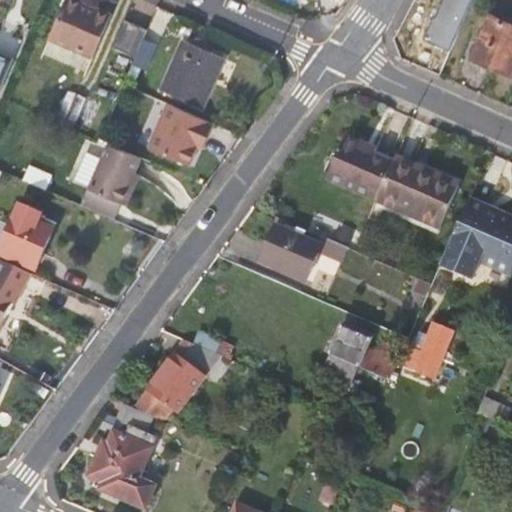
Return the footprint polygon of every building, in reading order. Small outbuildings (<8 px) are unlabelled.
[(100,7),(86,2),(82,0),(69,0),(53,39),(94,57),(113,13),(100,7)] [(452,50),(473,0),(444,0),(437,17),(435,16),(425,39),(452,50)] [(188,18),(174,12),(168,25),(181,32),(188,18)] [(511,23),(492,15),(474,56),(511,73),(511,23)] [(116,47),(138,57),(150,30),(128,20),(116,47)] [(185,40),(163,90),(204,107),(226,58),(185,40)] [(0,94),(16,57),(0,50),(0,94)] [(70,94),(59,120),(71,125),(82,100),(70,94)] [(218,123),(172,103),(153,147),(194,165),(202,146),(206,137),(210,139),(218,123)] [(327,178),(377,200),(378,198),(394,162),(361,148),(364,140),(346,132),(327,178)] [(207,148),(210,139),(206,137),(202,146),(207,148)] [(397,155),(364,140),(361,148),(394,162),(395,159),(397,155)] [(125,203),(145,158),(111,143),(91,189),(125,203)] [(417,162),(398,153),(397,155),(395,159),(426,173),(428,168),(460,182),(462,176),(420,157),(417,162)] [(441,225),(460,182),(428,168),(426,173),(395,159),(394,162),(378,198),(441,225)] [(32,166),(26,179),(48,189),(53,175),(32,166)] [(511,214),(471,196),(443,262),(473,276),(480,261),(511,274),(511,214)] [(439,232),(441,225),(378,198),(377,200),(375,204),(439,232)] [(22,205),(0,255),(36,271),(55,228),(40,220),(43,214),(22,205)] [(323,243),(278,223),(261,260),(307,279),(323,243)] [(345,245),(308,228),(306,235),(323,243),(321,248),(340,256),(345,245)] [(388,244),(381,260),(402,269),(409,254),(388,244)] [(0,328),(30,271),(0,257),(0,328)] [(416,290),(428,295),(434,283),(421,278),(416,290)] [(410,365),(400,360),(394,375),(408,381),(413,368),(435,378),(455,332),(435,323),(428,339),(419,335),(414,345),(418,346),(410,365)] [(375,374),(391,381),(394,375),(400,360),(369,346),(372,339),(344,327),(322,375),(351,388),(355,378),(360,368),(369,372),(370,369),(376,372),(375,374)] [(201,330),(196,342),(222,354),(232,358),(237,345),(201,330)] [(180,409),(222,354),(196,342),(187,338),(135,407),(141,409),(152,414),(163,400),(167,403),(168,401),(180,409)] [(456,415),(461,404),(408,381),(394,375),(391,381),(381,403),(380,406),(398,414),(403,403),(443,413),(444,410),(456,415)] [(511,407),(485,395),(478,412),(490,417),(505,423),(511,407)] [(133,425),(141,409),(135,407),(125,402),(118,416),(103,409),(92,424),(112,433),(114,429),(128,435),(133,425)] [(156,435),(163,419),(152,414),(141,409),(133,425),(156,435)] [(152,445),(156,435),(133,425),(128,435),(114,429),(112,433),(109,441),(104,439),(89,474),(104,480),(101,487),(147,508),(157,484),(141,476),(154,447),(152,445)] [(333,505),(339,490),(325,484),(319,500),(333,505)] [(235,511),(262,511),(240,502),(235,511)]
